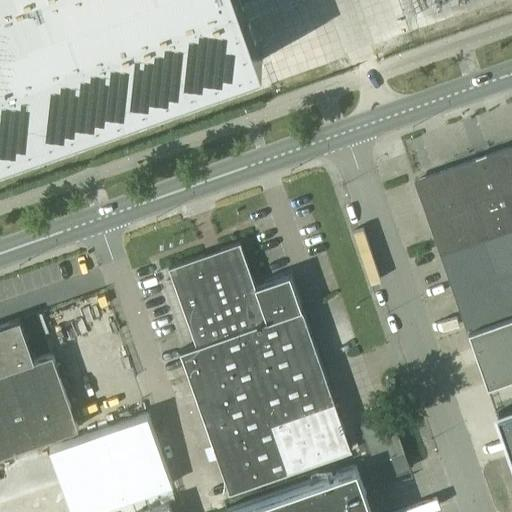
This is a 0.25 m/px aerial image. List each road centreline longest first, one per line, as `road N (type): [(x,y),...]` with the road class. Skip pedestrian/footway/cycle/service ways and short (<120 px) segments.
road 1 (unclassified): [(479,511),(345,133)]
road 2 (unclassified): [(199,503),(92,220)]
road 3 (unknown): [(285,153),(365,361),(374,367),(422,351)]
road 4 (unclassified): [(92,220),(345,133)]
road 5 (unclassified): [(345,133),(511,73)]
